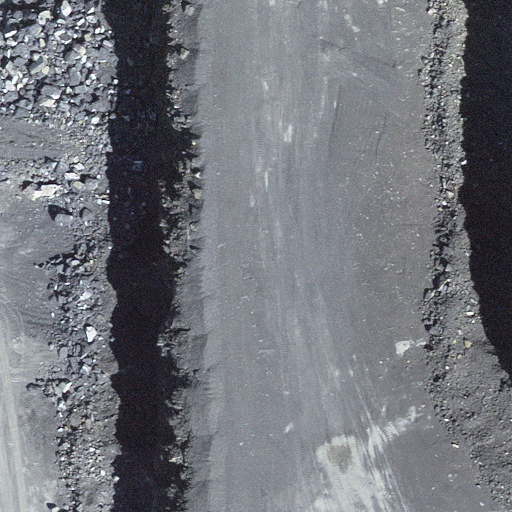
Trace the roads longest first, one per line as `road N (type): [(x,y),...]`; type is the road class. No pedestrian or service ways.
road 1 (track): [(511,51),(473,79),(430,154),(420,238),(511,379)]
road 2 (track): [(0,334),(131,511)]
